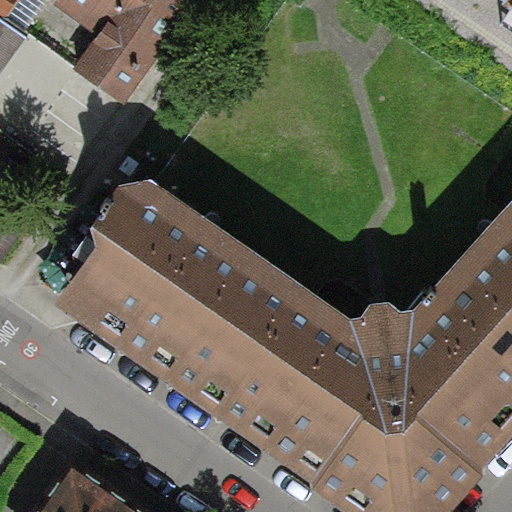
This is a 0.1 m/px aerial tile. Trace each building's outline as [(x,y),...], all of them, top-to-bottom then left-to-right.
[(0,0),(0,31),(10,38),(38,0),(0,0)] [(41,0),(100,41),(74,77),(125,113),(204,0),(41,0)] [(511,0),(490,0),(511,15),(511,0)] [(0,51),(10,38),(0,31),(0,51)] [(155,195),(132,191),(46,307),(330,511),(455,511),(511,445),(511,211),(409,329),(398,320),(371,321),(360,333),(155,195)] [(0,269),(19,241),(0,227),(0,269)] [(42,511),(132,511),(73,469),(42,511)]
